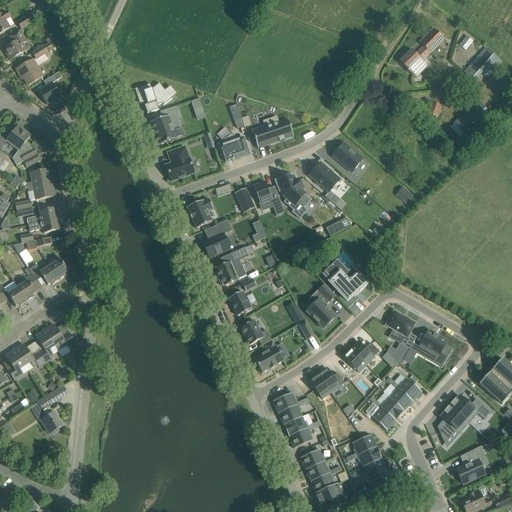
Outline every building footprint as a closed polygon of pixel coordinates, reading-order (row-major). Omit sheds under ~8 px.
[(20,29),(44,15),(41,9),(17,23),(20,29)] [(2,15),(2,14),(0,15),(0,33),(10,28),(5,20),(10,17),(7,12),(2,15)] [(415,55),(411,51),(400,62),(408,70),(407,71),(408,72),(409,71),(413,75),(419,70),(421,72),(427,66),(425,64),(428,62),(425,59),(444,40),(434,29),(419,42),(424,47),(415,55)] [(16,57),(17,58),(20,56),(19,55),(27,50),(23,44),(27,42),(19,30),(8,37),(13,44),(4,50),(10,60),(16,57)] [(48,52),(44,55),(47,59),(51,57),(49,54),(53,53),(51,50),(53,50),(56,48),(53,44),(45,48),(48,52)] [(36,59),(44,55),(48,52),(45,48),(44,46),(33,53),(36,59)] [(486,48),(464,73),(474,82),(482,73),(487,78),(501,61),(493,55),(486,48)] [(22,76),(28,86),(43,77),(37,67),(33,61),(33,60),(16,70),(20,77),(22,76)] [(47,105),(51,103),(60,97),(52,84),(62,78),(59,73),(43,82),(46,87),(38,92),(41,95),(40,95),(42,98),(47,105)] [(133,90),(133,91),(135,90),(140,104),(147,102),(147,105),(145,106),(147,114),(159,110),(157,106),(162,104),(164,106),(172,99),(177,95),(170,87),(165,91),(159,84),(152,90),(151,87),(150,84),(141,87),(133,90)] [(193,109),(201,106),(199,99),(191,102),(193,109)] [(437,117),(442,106),(432,102),(428,114),(437,117)] [(457,114),(460,118),(454,123),(454,122),(454,123),(468,138),(492,116),(478,102),(466,112),(463,109),(457,114)] [(151,123),(158,146),(176,140),(172,129),(180,126),(177,119),(179,118),(175,107),(160,112),(162,119),(151,123)] [(236,130),(244,127),(241,119),(239,113),(232,116),(236,130)] [(248,117),(241,119),(244,128),(251,126),(248,117)] [(251,132),(258,150),(258,149),(292,138),(293,139),(293,138),(288,121),(287,122),(287,123),(266,130),(265,128),(252,132),(251,132)] [(16,166),(24,162),(21,156),(32,150),(30,146),(26,143),(31,135),(22,129),(22,130),(17,127),(6,141),(19,151),(13,159),(16,166)] [(221,140),(231,135),(227,127),(217,132),(221,140)] [(206,143),(213,140),(210,133),(204,136),(206,143)] [(223,157),(225,163),(241,157),(240,155),(248,153),(243,139),(236,141),(233,133),(217,146),(221,158),(223,157)] [(364,161),(345,144),(333,158),(352,174),(364,161)] [(165,167),(171,182),(194,174),(189,158),(186,159),(182,148),(167,153),(171,165),(165,167)] [(24,162),(37,155),(34,149),(32,150),(21,156),(24,162)] [(24,162),(27,168),(40,161),(37,155),(24,162)] [(320,163),(309,177),(329,193),(340,180),(320,163)] [(22,186),(21,189),(28,188),(52,183),(51,177),(50,177),(48,169),(30,173),(32,182),(27,184),(22,180),(19,184),(22,186)] [(16,175),(13,180),(19,184),(22,180),(16,175)] [(281,178),(272,181),(275,187),(277,193),(282,192),(284,196),(287,199),(284,203),(294,212),(300,205),(304,209),(312,200),(301,191),(303,189),(297,181),(295,182),(293,177),(282,181),(281,178)] [(10,184),(16,189),(18,190),(21,189),(22,186),(19,184),(13,180),(10,184)] [(265,182),(253,187),(260,204),(270,200),(276,215),(284,212),(277,193),(275,187),(268,190),(265,182)] [(28,188),(29,193),(31,201),(36,200),(36,201),(54,197),(52,189),(54,189),(52,183),(28,188)] [(215,190),(218,197),(232,192),(230,185),(215,190)] [(402,187),(396,195),(407,205),(414,197),(402,187)] [(235,193),(244,214),(255,209),(246,189),(235,193)] [(1,198),(8,202),(10,198),(4,194),(1,198)] [(0,208),(6,212),(11,204),(8,202),(1,198),(0,197),(0,208)] [(187,208),(190,214),(189,214),(192,220),(196,229),(212,222),(207,211),(213,209),(209,199),(203,202),(203,201),(187,208)] [(15,205),(16,211),(32,208),(30,202),(15,205)] [(32,208),(16,211),(17,218),(33,215),(32,208)] [(27,219),(28,226),(48,222),(60,219),(58,213),(56,214),(55,208),(40,212),(41,216),(27,219)] [(346,218),(326,229),(330,237),(351,226),(346,218)] [(48,222),(28,226),(30,233),(43,230),(44,234),(60,231),(59,225),(61,225),(60,219),(48,222)] [(203,244),(209,259),(225,251),(222,244),(227,242),(224,235),(232,231),(228,221),(205,231),(210,241),(203,244)] [(373,231),(378,236),(383,230),(378,225),(373,231)] [(253,236),(255,243),(266,239),(264,232),(253,236)] [(33,242),(32,235),(20,237),(22,244),(33,242)] [(37,248),(52,245),(51,238),(36,241),(36,242),(37,248)] [(328,249),(331,252),(338,246),(327,240),(306,251),(309,258),(328,249)] [(18,254),(25,249),(22,244),(13,246),(18,254)] [(217,276),(221,286),(224,285),(224,286),(238,280),(246,276),(240,261),(249,257),(245,248),(231,254),(235,262),(231,264),(230,263),(216,269),(219,275),(217,276)] [(57,256),(47,262),(59,281),(66,276),(65,274),(68,272),(57,256)] [(37,266),(29,271),(36,282),(40,288),(46,284),(48,286),(51,283),(53,285),(59,281),(47,262),(38,268),(37,266)] [(367,275),(375,268),(370,265),(363,271),(367,275)] [(24,276),(14,283),(20,291),(27,302),(34,297),(33,295),(36,293),(35,291),(40,288),(36,282),(29,271),(28,269),(25,272),(29,277),(26,279),(24,276)] [(327,279),(347,302),(358,291),(360,292),(368,284),(355,271),(346,279),(337,269),(327,279)] [(242,285),(246,292),(256,287),(253,280),(242,285)] [(280,280),(276,283),(279,289),(284,286),(280,280)] [(2,285),(0,286),(0,295),(4,302),(10,298),(16,307),(19,304),(20,306),(27,302),(20,291),(14,283),(5,289),(2,285)] [(323,296),(307,313),(323,330),(336,317),(325,306),(335,297),(324,285),(318,291),(323,296)] [(229,299),(238,317),(252,310),(243,292),(229,299)] [(410,334),(416,324),(394,311),(385,326),(405,338),(401,345),(410,350),(416,338),(410,334)] [(304,320),(300,315),(293,319),(296,325),(304,320)] [(240,329),(250,346),(264,338),(254,321),(240,329)] [(299,325),(307,340),(314,336),(306,321),(299,325)] [(45,331),(47,335),(58,352),(66,347),(68,349),(76,344),(69,333),(62,337),(54,325),(45,331)] [(58,352),(47,335),(45,331),(35,337),(44,350),(37,354),(45,366),(52,361),(49,358),(58,352)] [(428,331),(419,347),(436,357),(433,363),(441,368),(452,350),(444,346),(446,342),(438,337),(439,337),(434,334),(433,335),(428,331)] [(254,360),(262,374),(270,369),(270,370),(276,366),(284,361),(276,347),(275,347),(272,342),(265,347),(266,349),(260,353),(262,355),(254,360)] [(351,350),(366,365),(379,352),(371,344),(365,349),(358,342),(351,350)] [(15,351),(17,355),(28,372),(38,366),(40,369),(45,366),(37,354),(32,358),(24,345),(15,351)] [(351,350),(343,357),(359,373),(366,365),(351,350)] [(403,361),(410,364),(416,353),(410,350),(403,361)] [(14,382),(19,378),(28,372),(17,355),(15,351),(5,357),(13,369),(8,373),(14,382)] [(479,385),(502,405),(511,394),(511,367),(502,359),(479,385)] [(319,376),(331,394),(345,384),(338,374),(333,378),(328,370),(319,376)] [(418,381),(412,375),(409,379),(415,384),(418,381)] [(319,376),(310,382),(322,400),(331,394),(319,376)] [(401,382),(398,386),(396,388),(413,402),(416,398),(417,399),(422,394),(421,393),(422,393),(417,389),(416,387),(406,379),(405,381),(404,381),(402,384),(401,382)] [(56,386),(51,382),(47,388),(52,392),(56,386)] [(395,389),(391,393),(393,394),(391,396),(390,397),(389,398),(404,412),(405,411),(406,409),(407,409),(408,407),(412,403),(413,402),(396,388),(398,386),(394,382),(391,386),(395,389)] [(47,417),(41,421),(50,434),(52,433),(53,435),(59,432),(58,429),(63,426),(54,413),(53,413),(48,406),(68,394),(63,386),(37,402),(47,417)] [(6,393),(9,398),(15,395),(13,390),(6,393)] [(275,401),(273,402),(273,403),(273,402),(278,414),(298,405),(299,407),(304,405),(303,401),(297,403),(296,399),(294,399),(292,394),(280,399),(279,398),(274,400),(275,401)] [(15,395),(9,398),(12,403),(18,400),(15,395)] [(36,395),(29,399),(32,404),(38,400),(36,395)] [(479,413),(459,396),(456,400),(455,400),(450,405),(451,406),(450,407),(469,424),(479,413)] [(381,405),(379,407),(395,421),(400,417),(401,415),(402,414),(402,415),(403,413),(404,412),(389,398),(389,399),(388,400),(387,400),(385,403),(384,401),(380,405),(381,405)] [(376,401),(374,405),(375,406),(378,408),(374,412),(376,413),(374,415),(373,416),(372,417),(371,418),(381,426),(382,427),(387,431),(388,430),(391,426),(395,422),(395,421),(379,407),(381,405),(380,405),(376,401)] [(24,410),(21,404),(11,411),(15,416),(24,410)] [(299,407),(298,405),(278,414),(279,414),(284,425),(283,425),(283,426),(302,417),(300,412),(301,412),(299,407)] [(350,405),(342,410),(346,416),(354,411),(350,405)] [(460,435),(469,424),(450,407),(449,408),(448,407),(444,413),(441,417),(444,421),(448,424),(439,433),(444,442),(455,430),(460,435)] [(511,411),(509,409),(503,416),(511,424),(511,411)] [(288,437),(289,437),(309,429),(310,430),(315,428),(313,424),(308,427),(306,422),(304,423),(302,418),(302,417),(283,426),(284,426),(283,427),(285,433),(286,432),(289,437),(288,437)] [(0,427),(6,436),(7,439),(15,434),(8,422),(0,427)] [(511,424),(510,423),(509,424),(503,431),(507,435),(511,432),(511,424)] [(310,430),(309,429),(289,437),(289,438),(294,449),(294,450),(313,441),(312,441),(310,436),(312,435),(310,430)] [(355,449),(353,450),(355,455),(356,457),(376,448),(376,447),(376,448),(374,442),(372,437),(371,436),(366,438),(365,438),(364,439),(352,444),(352,445),(353,444),(355,449)] [(456,470),(463,485),(485,475),(477,458),(484,455),(481,447),(465,455),(469,464),(456,470)] [(355,455),(350,457),(352,461),(354,460),(357,459),(359,463),(361,462),(362,465),(362,466),(363,467),(363,468),(382,459),(381,458),(379,453),(379,454),(376,448),(356,457),(355,455)] [(300,459),(301,459),(306,470),(305,470),(306,471),(324,462),(326,462),(323,455),(321,456),(319,451),(319,450),(300,459)] [(365,473),(364,474),(366,478),(367,480),(387,471),(386,471),(384,466),(383,464),(383,463),(382,461),(381,460),(382,460),(382,459),(363,468),(364,469),(364,470),(365,473)] [(332,475),(337,473),(335,469),(330,472),(328,467),(326,468),(324,463),(324,462),(306,471),(311,482),(331,473),(332,475)] [(361,480),(362,484),(367,482),(370,486),(371,486),(373,491),(385,487),(387,486),(392,483),(391,482),(393,482),(390,476),(389,476),(387,472),(387,471),(367,480),(366,478),(361,480)] [(345,472),(338,475),(341,483),(348,480),(345,472)] [(311,483),(316,494),(315,494),(315,495),(337,485),(337,484),(334,485),(332,481),(334,480),(332,475),(331,473),(311,482),(311,483)] [(351,505),(348,500),(345,501),(337,485),(338,485),(337,485),(315,495),(323,511),(327,511),(346,504),(347,507),(351,505)] [(475,511),(485,508),(485,507),(492,505),(490,500),(483,503),(482,499),(487,497),(488,495),(485,488),(483,487),(479,489),(478,491),(468,496),(469,498),(460,501),(465,511),(475,511)] [(33,494),(26,499),(16,508),(18,511),(29,502),(35,511),(41,506),(33,494)] [(497,510),(511,503),(509,496),(494,502),(497,510)]
